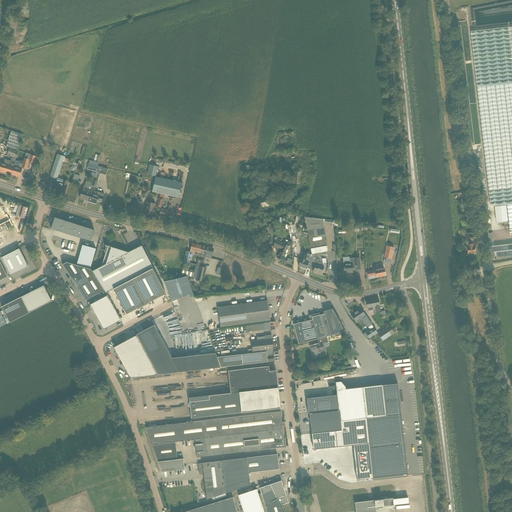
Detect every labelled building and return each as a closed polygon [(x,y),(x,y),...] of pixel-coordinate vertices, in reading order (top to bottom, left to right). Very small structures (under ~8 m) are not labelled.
[(497,4),(471,7),(471,11),(471,14),(471,17),(472,27),(476,27),(476,26),(479,15),(481,14),(481,13),(484,13),(485,17),(489,18),(489,24),(491,15),(492,20),(495,21),(496,16),(499,16),(496,15),(496,13),(496,9),(497,4)] [(511,26),(471,31),(491,206),(507,204),(509,216),(510,228),(511,228),(511,26)] [(6,146),(10,147),(7,155),(16,158),(19,151),(18,151),(23,135),(12,131),(6,146)] [(57,178),(61,165),(64,156),(58,154),(56,160),(51,177),(57,178)] [(13,166),(11,174),(19,177),(21,172),(22,168),(21,168),(22,167),(26,169),(28,161),(34,163),(36,156),(30,155),(29,160),(24,158),(22,164),(19,163),(20,161),(15,160),(14,164),(13,166)] [(0,171),(11,174),(13,166),(14,164),(11,163),(11,161),(5,160),(4,164),(0,162),(0,171)] [(96,172),(98,166),(98,162),(90,160),(87,170),(96,172)] [(158,166),(150,165),(147,175),(155,177),(158,166)] [(92,183),(91,185),(96,187),(102,167),(98,166),(96,172),(93,179),(92,183)] [(300,184),(301,172),(289,171),(288,183),(300,184)] [(255,183),(274,179),(273,173),(254,177),(255,183)] [(155,177),(152,192),(179,198),(182,183),(155,177)] [(55,181),(54,184),(53,189),(64,193),(66,188),(68,181),(64,180),(62,183),(55,181)] [(90,189),(91,185),(92,183),(86,181),(85,185),(84,187),(80,198),(86,200),(88,196),(87,196),(88,193),(89,193),(90,189)] [(88,196),(86,200),(96,203),(97,200),(102,202),(103,197),(104,194),(95,191),(90,189),(89,193),(88,193),(87,196),(88,196)] [(253,198),(249,199),(251,209),(270,205),(268,196),(257,198),(257,196),(253,197),(253,198)] [(463,198),(464,210),(471,210),(470,198),(469,198),(463,198)] [(147,201),(146,204),(146,206),(144,213),(154,215),(156,207),(155,207),(156,204),(147,201)] [(169,210),(161,208),(159,215),(167,217),(169,210)] [(51,228),(61,232),(64,220),(64,221),(54,218),(55,217),(54,217),(51,228)] [(309,243),(312,256),(311,262),(315,262),(314,264),(316,265),(314,271),(317,272),(317,274),(322,275),(324,266),(322,266),(323,264),(321,255),(327,254),(327,241),(326,240),(323,219),(305,217),(309,243)] [(64,220),(61,232),(71,235),(74,223),(74,224),(64,221),(64,220)] [(74,223),(71,235),(80,238),(84,227),(84,226),(83,228),(74,225),(74,224),(74,223)] [(294,225),(288,226),(291,240),(297,239),(294,225)] [(84,227),(80,238),(90,241),(94,230),(93,230),(93,231),(84,228),(84,227)] [(467,245),(469,245),(469,247),(468,248),(468,253),(476,252),(475,246),(475,244),(477,244),(476,240),(477,240),(476,235),(471,236),(471,241),(468,241),(466,242),(466,243),(466,244),(467,245)] [(280,251),(279,253),(277,258),(283,260),(286,253),(285,253),(288,246),(276,240),(274,246),(282,249),(281,251),(280,251)] [(66,242),(64,249),(72,250),(73,243),(66,242)] [(199,255),(202,246),(192,243),(190,249),(197,251),(196,256),(199,257),(199,255)] [(82,245),(77,264),(90,268),(96,249),(82,245)] [(101,266),(92,271),(104,290),(105,293),(113,289),(130,280),(152,268),(153,268),(141,245),(128,252),(108,246),(107,246),(101,266)] [(199,255),(199,257),(198,262),(197,262),(195,270),(194,277),(196,277),(196,280),(203,282),(207,268),(202,266),(205,256),(211,258),(213,248),(202,246),(199,255)] [(391,259),(394,248),(387,246),(384,257),(391,259)] [(10,275),(28,266),(19,248),(1,257),(10,275)] [(300,261),(299,266),(307,269),(307,268),(310,269),(311,264),(311,262),(312,256),(307,255),(303,253),(301,260),(300,261)] [(343,261),(344,273),(350,273),(350,272),(353,272),(353,273),(353,269),(355,268),(355,265),(360,265),(360,258),(350,258),(350,261),(343,261)] [(92,271),(91,269),(66,262),(62,265),(70,277),(69,277),(77,290),(78,289),(85,300),(104,290),(92,271)] [(183,267),(182,274),(194,277),(195,273),(195,270),(183,267)] [(373,270),(367,272),(369,277),(369,279),(377,278),(376,277),(385,275),(384,268),(377,270),(376,267),(372,268),(373,270)] [(152,268),(130,280),(144,305),(165,294),(152,268)] [(187,275),(165,283),(172,302),(193,294),(187,276),(187,275)] [(130,280),(113,289),(126,314),(144,305),(130,280)] [(29,313),(51,301),(43,285),(21,297),(29,313)] [(100,324),(103,329),(107,327),(121,320),(107,295),(90,305),(100,324)] [(21,297),(1,307),(9,323),(29,313),(21,297)] [(373,310),(372,307),(375,306),(376,311),(380,310),(379,305),(380,305),(379,298),(366,301),(367,308),(368,308),(369,311),(373,310)] [(270,320),(267,300),(217,307),(220,327),(270,320)] [(294,324),(298,344),(318,339),(326,337),(334,335),(335,337),(341,335),(340,333),(344,332),(340,322),(333,309),(323,311),(324,314),(320,315),(319,313),(309,315),(310,320),(294,324)] [(351,315),(356,321),(361,317),(368,328),(372,325),(361,309),(351,315)] [(136,335),(157,374),(179,372),(154,325),(136,335)] [(394,333),(389,326),(377,334),(381,341),(394,333)] [(367,332),(363,334),(367,339),(371,337),(376,333),(373,328),(367,332)] [(136,335),(113,347),(130,378),(157,374),(136,335)] [(265,336),(257,337),(257,341),(251,341),(252,349),(248,349),(248,354),(241,354),(217,357),(221,367),(243,365),(268,362),(266,350),(268,350),(273,350),(272,339),(271,335),(265,336)] [(319,343),(310,346),(312,355),(320,352),(321,356),(326,355),(326,354),(324,347),(329,345),(328,342),(326,337),(318,339),(319,343)] [(209,400),(189,402),(191,418),(228,414),(280,408),(279,396),(278,388),(276,388),(278,386),(276,372),(274,370),(269,371),(269,365),(229,370),(231,390),(223,391),(223,394),(209,396),(209,400)] [(357,368),(320,375),(321,380),(358,373),(357,368)] [(341,381),(335,382),(336,393),(337,395),(338,410),(339,410),(341,420),(341,421),(366,418),(385,416),(384,400),(382,385),(345,389),(345,386),(341,381)] [(397,383),(382,385),(384,400),(399,398),(397,383)] [(331,395),(306,398),(308,413),(309,413),(338,410),(337,395),(333,395),(331,395)] [(399,398),(384,400),(385,416),(401,414),(399,398)] [(338,410),(309,413),(311,433),(341,430),(340,421),(341,421),(341,420),(339,410),(338,410)] [(146,427),(158,462),(161,472),(185,469),(183,459),(178,459),(176,442),(196,440),(197,444),(196,444),(197,458),(207,456),(276,448),(284,447),(286,447),(285,439),(284,439),(281,411),(280,411),(279,412),(246,415),(146,427)] [(385,416),(366,418),(369,447),(404,443),(401,414),(385,416)] [(341,430),(311,433),(313,449),(353,445),(357,479),(373,478),(369,447),(366,418),(341,421),(340,421),(341,430)] [(404,443),(369,447),(373,478),(408,474),(404,443)] [(277,454),(222,461),(225,488),(226,493),(250,485),(249,473),(279,469),(278,463),(277,454)] [(199,474),(200,475),(204,474),(206,494),(207,500),(226,493),(225,488),(222,461),(202,463),(198,464),(199,474)] [(193,481),(168,488),(174,509),(198,503),(193,481)] [(259,488),(267,511),(283,511),(281,505),(289,503),(288,502),(285,495),(286,495),(281,481),(259,488)] [(238,495),(243,511),(264,511),(256,489),(238,495)] [(237,511),(233,497),(218,501),(221,511),(237,511)] [(394,511),(393,498),(355,502),(355,511),(394,511)] [(221,511),(218,501),(202,506),(203,511),(221,511)]
